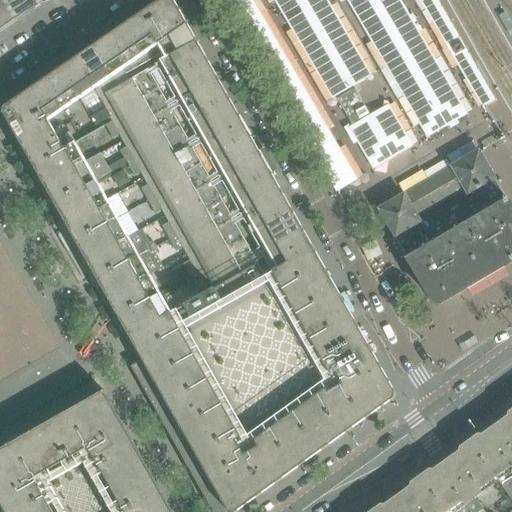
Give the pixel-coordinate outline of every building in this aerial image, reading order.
[(18,21),(6,0),(0,0),(0,27),(2,32),(18,21)] [(36,9),(30,0),(6,0),(18,21),(36,9)] [(49,0),(30,0),(36,9),(39,7),(38,5),(42,2),(45,3),(49,0)] [(188,26),(173,0),(162,0),(141,14),(151,32),(159,46),(188,26)] [(221,0),(349,221),(511,125),(511,62),(475,0),(221,0)] [(159,46),(151,32),(141,14),(125,25),(143,57),(159,46)] [(143,57),(125,25),(109,36),(127,68),(143,57)] [(166,85),(208,61),(192,32),(188,26),(159,46),(163,52),(167,59),(155,66),(166,85)] [(127,68),(109,36),(94,47),(111,78),(127,68)] [(111,78),(94,47),(78,58),(95,89),(111,78)] [(95,89),(78,58),(62,69),(79,100),(95,89)] [(176,103),(218,80),(208,61),(166,85),(176,103)] [(79,100),(62,69),(46,80),(64,111),(79,100)] [(64,111),(46,80),(30,91),(41,110),(48,122),(64,111)] [(187,122),(229,98),(218,80),(176,103),(187,122)] [(48,122),(41,110),(30,91),(5,108),(3,114),(19,142),(48,122)] [(197,141),(240,117),(229,98),(187,122),(197,141)] [(208,160),(250,136),(240,117),(197,141),(208,160)] [(64,150),(48,122),(19,142),(33,167),(64,150)] [(120,136),(113,123),(106,127),(113,140),(120,136)] [(219,179),(261,155),(250,136),(208,160),(219,179)] [(86,163),(75,144),(64,150),(33,167),(44,186),(86,163)] [(134,161),(127,149),(120,152),(127,165),(134,161)] [(496,181),(479,152),(452,167),(466,190),(456,196),(458,200),(464,209),(472,204),(468,197),(496,181)] [(229,197),(272,174),(261,155),(219,179),(229,197)] [(141,174),(134,161),(127,165),(134,178),(141,174)] [(55,205),(96,181),(86,163),(44,186),(55,205)] [(466,190),(452,167),(429,181),(442,204),(456,196),(466,190)] [(240,216),(282,192),(272,174),(229,197),(240,216)] [(107,200),(96,181),(55,205),(65,224),(107,200)] [(442,204),(429,181),(380,210),(392,232),(442,204)] [(477,213),(505,197),(504,195),(503,193),(496,181),(468,197),(472,204),(477,213)] [(155,199),(148,186),(141,190),(148,203),(155,199)] [(251,235),(293,211),(282,192),(240,216),(251,235)] [(511,262),(511,208),(505,197),(477,213),(479,215),(456,228),(459,233),(486,278),(511,262)] [(162,211),(155,199),(148,203),(155,215),(162,211)] [(76,243),(118,219),(107,200),(65,224),(76,243)] [(459,233),(456,228),(449,217),(464,209),(458,200),(395,236),(410,261),(459,233)] [(261,254),(303,230),(293,211),(251,235),(261,254)] [(128,238),(118,219),(76,243),(86,262),(128,238)] [(176,237),(169,224),(163,228),(170,240),(176,237)] [(272,274),(315,250),(303,230),(261,254),(272,274)] [(486,278),(459,233),(410,261),(433,302),(440,304),(486,278)] [(183,249),(176,237),(170,240),(177,253),(183,249)] [(97,280),(139,257),(128,238),(86,262),(97,280)] [(396,394),(350,312),(315,250),(272,274),(222,303),(215,290),(171,314),(130,338),(227,511),(237,511),(394,399),(396,394)] [(150,276),(139,257),(97,280),(108,299),(150,276)] [(198,274),(191,262),(184,265),(191,278),(198,274)] [(205,286),(198,274),(191,278),(191,279),(183,283),(187,291),(196,286),(198,290),(205,286)] [(118,318),(160,294),(150,276),(108,299),(118,318)] [(171,314),(160,294),(118,318),(130,338),(171,314)] [(171,511),(104,392),(0,450),(0,504),(4,511),(171,511)] [(511,412),(510,414),(509,417),(482,437),(479,437),(470,443),(497,481),(511,469),(511,412)] [(497,481),(470,443),(461,449),(461,452),(452,459),(433,472),(430,472),(421,478),(445,511),(453,511),(465,504),(467,506),(484,495),(482,492),(497,481)] [(445,511),(421,478),(413,484),(412,488),(394,501),(385,507),(381,507),(373,511),(445,511)]
